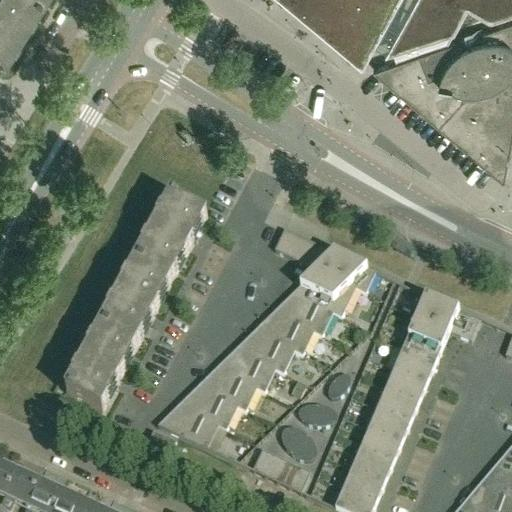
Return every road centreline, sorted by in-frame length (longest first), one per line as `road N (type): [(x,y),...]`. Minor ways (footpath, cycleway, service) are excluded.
road 1 (residential): [(241,241),(296,278),(160,408),(149,403)]
road 2 (tertiary): [(0,243),(127,53)]
road 3 (tertiary): [(106,41),(0,240)]
road 4 (tertiary): [(478,244),(297,120)]
road 5 (tertiary): [(283,144),(478,244)]
road 6 (residential): [(188,511),(0,427)]
road 7 (residential): [(321,83),(481,202)]
road 8 (residential): [(149,403),(241,241)]
road 9 (tertiary): [(127,53),(283,144)]
road 10 (tertiary): [(297,120),(147,20)]
road 11 (residential): [(419,511),(472,373)]
road 12 (residential): [(216,0),(321,83)]
road 13 (residential): [(84,0),(20,104)]
